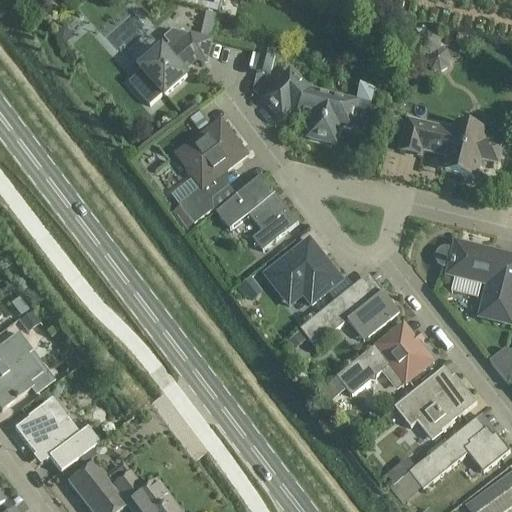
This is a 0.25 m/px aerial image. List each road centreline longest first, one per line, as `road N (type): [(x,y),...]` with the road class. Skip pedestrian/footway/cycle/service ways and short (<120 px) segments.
road 1 (secondary): [(300,511),(0,114)]
road 2 (residential): [(511,414),(382,256)]
road 3 (residential): [(300,197),(224,86)]
